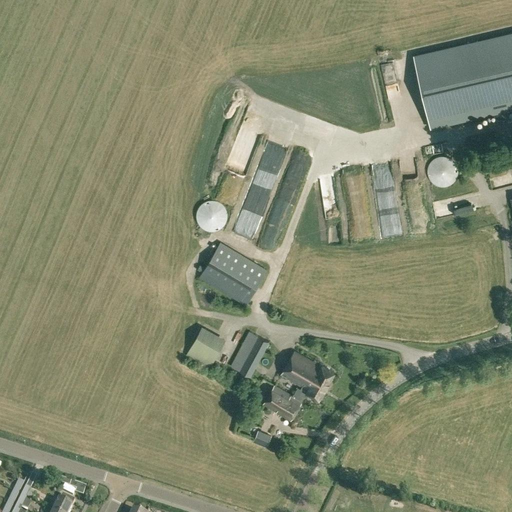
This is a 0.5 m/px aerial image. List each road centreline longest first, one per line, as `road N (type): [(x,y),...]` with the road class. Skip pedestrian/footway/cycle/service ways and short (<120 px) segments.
road 1 (tertiary): [(299,511),(340,432),(369,399),(429,361),(511,336)]
road 2 (track): [(0,271),(213,314)]
road 3 (residential): [(125,482),(0,442)]
